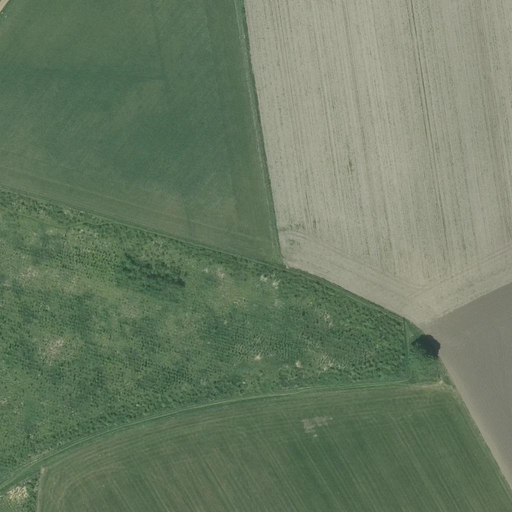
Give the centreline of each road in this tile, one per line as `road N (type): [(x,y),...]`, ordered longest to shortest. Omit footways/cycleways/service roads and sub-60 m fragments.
road 1 (track): [(0,488),(87,442),(156,420),(408,381)]
road 2 (track): [(408,381),(453,375),(511,477)]
